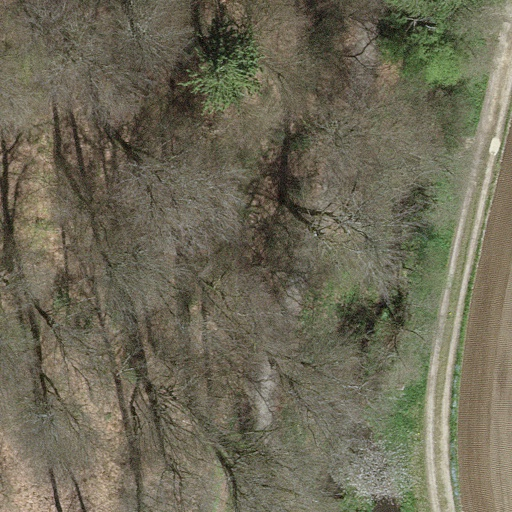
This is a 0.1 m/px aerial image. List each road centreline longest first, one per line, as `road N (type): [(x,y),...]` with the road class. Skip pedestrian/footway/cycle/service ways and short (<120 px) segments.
road 1 (track): [(357,0),(281,342),(296,494)]
road 2 (track): [(511,71),(446,351),(443,511)]
